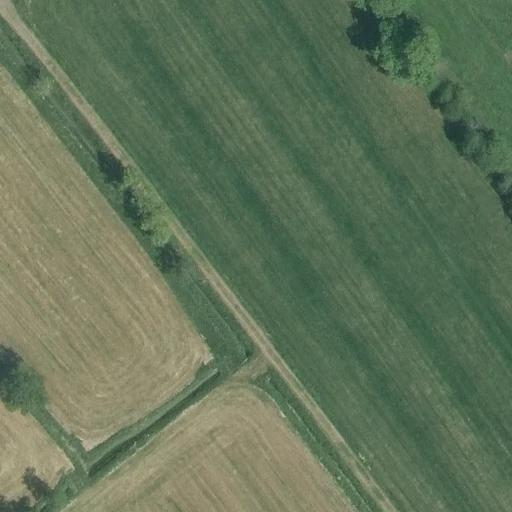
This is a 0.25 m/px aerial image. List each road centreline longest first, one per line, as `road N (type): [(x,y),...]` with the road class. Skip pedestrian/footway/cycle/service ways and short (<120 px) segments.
road 1 (track): [(2,0),(392,511)]
road 2 (track): [(56,511),(267,349)]
